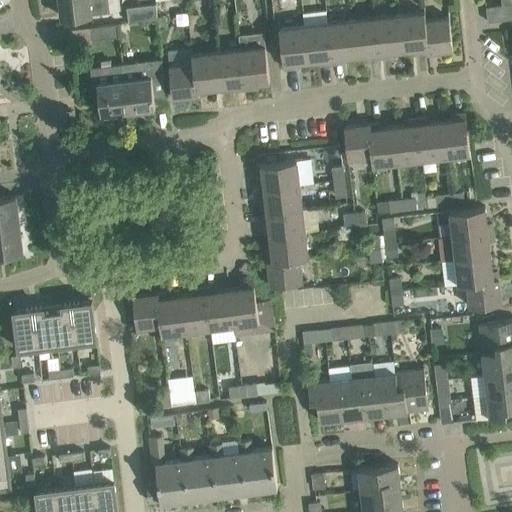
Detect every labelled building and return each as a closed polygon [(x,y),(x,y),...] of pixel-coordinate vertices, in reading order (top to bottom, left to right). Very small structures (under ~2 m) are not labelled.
[(108,0),(59,0),(62,16),(110,10),(108,0)] [(486,6),(488,21),(511,18),(511,0),(501,0),(502,4),(486,6)] [(128,6),(130,21),(159,17),(157,2),(128,6)] [(424,10),(400,12),(404,49),(419,47),(419,52),(429,51),(424,10)] [(400,12),(376,15),(381,57),(390,55),(390,50),(404,49),(400,12)] [(376,15),(353,18),(357,54),(371,52),(371,58),(381,57),(376,15)] [(453,48),(450,16),(425,19),(429,51),(453,48)] [(357,54),(353,18),(329,20),(334,62),(343,61),(342,56),(357,54)] [(329,20),(305,23),(309,59),(323,58),(324,63),(334,62),(329,20)] [(92,26),(94,39),(120,36),(119,23),(92,26)] [(309,59),(305,23),(281,26),(285,68),(295,66),(294,61),(309,59)] [(240,36),(241,48),(246,88),(255,87),(255,82),(270,80),(265,34),(240,36)] [(241,48),(217,50),(221,86),(236,84),(237,89),(246,88),(241,48)] [(194,53),(194,62),(198,94),(207,93),(207,87),(221,86),(217,50),(194,53)] [(163,58),(124,63),(126,80),(128,110),(155,106),(152,83),(165,81),(163,58)] [(194,62),(170,64),(173,97),(198,94),(194,62)] [(128,110),(126,80),(124,63),(91,66),(94,97),(100,97),(101,113),(128,110)] [(456,118),(442,119),(446,155),(470,152),(466,111),(456,112),(456,118)] [(427,116),(417,117),(422,158),(446,155),(442,119),(427,121),(427,116)] [(408,123),(394,125),(398,160),(422,158),(417,117),(408,118),(408,123)] [(369,122),(373,155),(374,163),(398,160),(394,125),(380,127),(379,121),(369,122)] [(349,157),(373,155),(369,122),(345,125),(349,157)] [(263,173),(265,187),(300,183),(297,158),(257,163),(258,173),(263,173)] [(331,164),(333,179),(345,178),(343,162),(331,164)] [(345,178),(333,179),(335,194),(347,193),(345,178)] [(261,202),(262,212),(303,207),(300,183),(265,187),(266,201),(261,202)] [(414,195),(401,196),(403,207),(427,204),(426,191),(414,192),(414,195)] [(463,191),(450,193),(451,203),(464,201),(463,191)] [(450,193),(436,195),(437,205),(451,203),(450,193)] [(0,224),(20,222),(16,195),(0,196),(0,224)] [(379,209),(403,207),(401,196),(378,199),(379,209)] [(452,209),(454,234),(494,229),(493,220),(488,221),(486,205),(452,209)] [(269,220),(270,235),(306,231),(303,207),(262,212),(263,221),(269,220)] [(365,209),(354,211),(356,224),(367,223),(365,209)] [(354,211),(343,212),(345,225),(356,224),(354,211)] [(394,214),(382,215),(384,241),(397,239),(394,214)] [(20,222),(0,224),(0,253),(23,250),(20,222)] [(454,234),(457,258),(492,254),(490,240),(495,239),(494,229),(454,234)] [(268,260),(300,256),(309,255),(306,231),(270,235),(272,249),(267,250),(268,260)] [(367,233),(368,246),(379,245),(378,232),(367,233)] [(397,239),(384,241),(386,254),(399,253),(397,239)] [(381,259),(379,245),(368,246),(369,260),(381,259)] [(460,283),(499,277),(498,268),(493,268),(492,254),(457,258),(460,283)] [(300,256),(268,260),(271,284),(303,280),(300,256)] [(390,277),(391,291),(403,290),(401,276),(390,277)] [(499,277),(460,283),(454,284),(457,307),(502,302),(499,277)] [(245,286),(230,288),(235,324),(236,333),(275,328),(271,298),(257,299),(254,279),(244,281),(245,286)] [(215,284),(206,285),(211,327),(235,324),(230,288),(216,289),(215,284)] [(197,292),(183,294),(187,330),(211,327),(206,285),(196,287),(197,292)] [(403,290),(391,291),(394,313),(412,311),(410,289),(403,290)] [(159,292),(162,324),(165,344),(181,342),(179,331),(187,330),(183,294),(168,296),(167,290),(159,292)] [(138,327),(162,324),(159,292),(133,295),(138,327)] [(92,299),(72,302),(77,340),(97,338),(92,299)] [(72,302),(53,304),(58,343),(77,340),(72,302)] [(53,304),(34,306),(39,345),(58,343),(53,304)] [(34,306),(14,309),(19,348),(39,345),(34,306)] [(404,318),(388,319),(390,330),(405,329),(404,318)] [(511,318),(480,322),(483,351),(501,349),(500,342),(511,340),(511,318)] [(390,330),(388,319),(373,321),(374,332),(390,330)] [(346,326),(348,336),(363,334),(362,324),(346,326)] [(430,326),(433,345),(444,344),(441,324),(430,326)] [(304,328),(305,340),(325,338),(324,326),(304,328)] [(346,326),(332,328),(333,338),(348,336),(346,326)] [(501,349),(483,351),(486,373),(503,371),(502,364),(511,362),(511,340),(500,342),(501,349)] [(19,353),(12,354),(13,366),(21,365),(19,353)] [(435,362),(436,377),(448,376),(446,360),(435,362)] [(503,371),(486,373),(488,394),(506,392),(505,385),(511,384),(511,362),(502,364),(503,371)] [(100,363),(88,364),(89,372),(101,371),(100,363)] [(73,366),(61,368),(62,376),(74,374),(73,366)] [(61,368),(49,369),(50,377),(62,376),(61,368)] [(425,368),(395,371),(397,389),(405,388),(407,410),(429,407),(425,368)] [(34,371),(22,373),(23,381),(35,379),(34,371)] [(395,371),(374,374),(376,391),(383,390),(385,412),(407,410),(405,388),(397,389),(395,371)] [(374,374),(352,376),(354,394),(362,393),(364,414),(385,412),(383,390),(376,391),(374,374)] [(352,376),(331,378),(333,396),(340,395),(343,417),(364,414),(362,393),(354,394),(352,376)] [(448,376),(436,377),(438,392),(449,391),(448,376)] [(279,377),(241,382),(243,394),(281,389),(279,377)] [(331,378),(309,381),(312,404),(319,403),(321,419),(343,417),(340,395),(333,396),(331,378)] [(243,394),(241,382),(228,384),(229,397),(243,394)] [(506,392),(488,394),(491,416),(511,413),(511,384),(505,385),(506,392)] [(207,387),(194,389),(196,401),(209,399),(207,387)] [(194,389),(180,390),(182,402),(196,401),(194,389)] [(170,392),(156,394),(158,406),(171,404),(170,392)] [(267,401),(251,403),(252,410),(268,407),(267,401)] [(252,410),(251,403),(234,405),(235,412),(252,410)] [(441,406),(442,421),(452,420),(451,405),(441,406)] [(26,406),(19,407),(20,419),(28,418),(26,406)] [(208,408),(209,418),(219,417),(218,407),(208,408)] [(162,415),(151,416),(152,426),(164,425),(162,415)] [(28,418),(20,419),(21,431),(29,430),(28,418)] [(159,481),(147,483),(149,500),(187,497),(183,458),(166,460),(162,434),(150,435),(154,463),(156,462),(159,481)] [(251,439),(239,440),(241,450),(246,490),(278,485),(273,446),(252,449),(251,439)] [(222,442),(211,444),(212,454),(217,494),(246,490),(241,450),(224,453),(222,442)] [(110,446),(99,448),(99,456),(111,454),(110,446)] [(193,446),(181,447),(183,458),(187,497),(217,494),(212,454),(194,456),(193,446)] [(83,449),(71,451),(72,459),(84,457),(83,449)] [(71,451),(60,452),(61,460),(72,459),(71,451)] [(7,453),(0,454),(0,487),(11,486),(7,453)] [(44,454),(33,456),(34,464),(46,462),(44,454)] [(398,463),(359,467),(362,489),(379,487),(378,480),(400,478),(398,463)] [(34,471),(26,472),(28,484),(36,483),(34,471)] [(313,472),(315,487),(325,486),(323,471),(313,472)] [(379,487),(362,489),(364,511),(382,509),(381,502),(403,499),(400,478),(378,480),(379,487)] [(118,511),(114,479),(95,481),(98,511),(118,511)] [(98,511),(95,481),(75,484),(79,511),(98,511)] [(79,511),(75,484),(56,486),(59,511),(79,511)] [(59,511),(56,486),(37,489),(39,511),(59,511)] [(382,509),(364,511),(404,511),(403,499),(381,502),(382,509)] [(310,503),(311,511),(321,511),(320,502),(310,503)]
